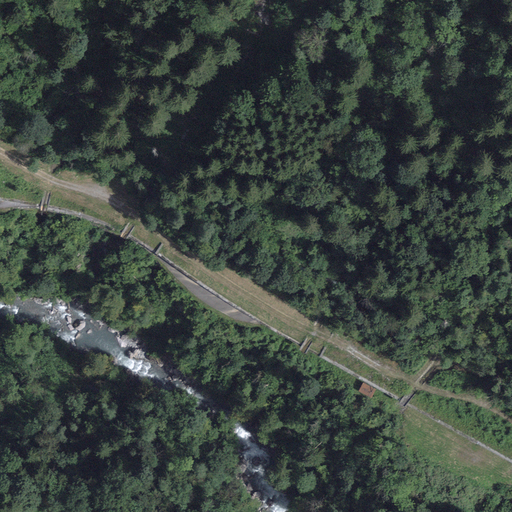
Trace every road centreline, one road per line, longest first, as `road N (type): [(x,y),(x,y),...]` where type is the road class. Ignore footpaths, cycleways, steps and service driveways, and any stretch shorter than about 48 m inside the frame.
road 1 (secondary): [(0,187),(109,213),(325,347),(511,450)]
road 2 (track): [(0,151),(136,209)]
